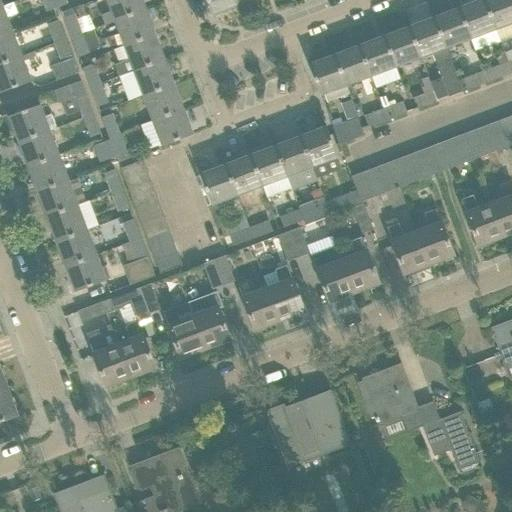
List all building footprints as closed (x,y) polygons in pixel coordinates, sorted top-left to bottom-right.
[(39,0),(45,13),(57,8),(54,0),(39,0)] [(65,0),(54,0),(57,8),(59,7),(67,4),(65,0)] [(104,25),(114,21),(144,10),(140,0),(105,0),(110,12),(101,15),(104,25)] [(206,0),(212,15),(237,5),(235,0),(206,0)] [(470,38),(495,28),(484,0),(483,0),(459,9),(470,38)] [(511,0),(484,0),(495,28),(500,42),(511,37),(511,0)] [(0,36),(11,32),(1,7),(0,7),(0,36)] [(445,47),(470,38),(459,9),(434,18),(445,47)] [(123,46),(154,35),(144,10),(114,21),(123,46)] [(74,14),(63,18),(70,39),(82,34),(74,14)] [(462,92),(458,80),(445,47),(434,18),(409,28),(421,59),(432,55),(440,78),(429,82),(432,90),(437,102),(462,92)] [(53,45),(65,40),(57,20),(46,24),(53,45)] [(396,69),(421,59),(409,28),(384,37),(396,69)] [(0,64),(20,57),(11,32),(0,36),(0,64)] [(78,58),(101,49),(94,32),(83,36),(82,34),(70,39),(78,58)] [(118,77),(163,60),(154,35),(123,46),(128,59),(113,65),(118,77)] [(384,37),(359,47),(370,76),(375,88),(400,79),(396,69),(384,37)] [(55,82),(77,73),(65,40),(53,45),(60,63),(49,67),(55,82)] [(345,85),(370,76),(359,47),(334,56),(345,85)] [(320,94),(345,85),(334,56),(309,66),(320,94)] [(0,90),(1,93),(29,82),(20,57),(0,64),(0,90)] [(144,96),(173,85),(163,60),(118,77),(118,78),(135,72),(144,96)] [(89,88),(100,83),(93,64),(81,68),(89,88)] [(462,92),(487,83),(483,71),(458,80),(462,92)] [(82,117),(92,113),(80,80),(54,90),(59,104),(74,98),(82,117)] [(96,107),(107,103),(100,83),(89,88),(96,107)] [(153,121),(182,110),(173,85),(144,96),(153,121)] [(418,109),(437,102),(432,90),(413,97),(418,109)] [(364,135),(361,129),(350,99),(340,103),(346,121),(332,126),(339,144),(353,139),(364,135)] [(406,113),(405,112),(401,101),(382,108),(387,120),(406,113)] [(51,114),(44,116),(40,105),(10,116),(19,141),(56,127),(51,114)] [(368,128),(387,120),(382,108),(363,116),(368,128)] [(153,121),(140,126),(149,150),(162,144),(162,145),(163,146),(173,142),(179,140),(192,135),(182,110),(153,121)] [(89,137),(100,133),(92,113),(82,117),(89,137)] [(107,138),(119,133),(112,114),(100,118),(107,138)] [(508,147),(511,145),(511,125),(509,117),(498,121),(508,147)] [(485,155),(508,147),(498,121),(475,130),(485,155)] [(50,131),(57,129),(56,127),(19,141),(29,166),(59,155),(50,131)] [(301,137),(312,168),(338,159),(326,128),(301,137)] [(474,160),(485,155),(475,130),(464,134),(474,160)] [(125,153),(126,153),(119,133),(107,138),(108,139),(114,157),(115,157),(117,163),(128,159),(125,153)] [(463,164),(474,160),(464,134),(453,138),(463,164)] [(301,137),(276,147),(287,178),(312,168),(301,137)] [(440,173),(463,164),(453,138),(430,147),(440,173)] [(97,163),(114,157),(108,139),(90,146),(97,163)] [(276,147),(250,156),(262,187),(266,198),(279,193),(275,182),(287,178),(276,147)] [(428,177),(440,173),(430,147),(418,151),(428,177)] [(418,181),(428,177),(418,151),(408,155),(418,181)] [(59,155),(29,166),(38,191),(68,180),(76,177),(67,153),(59,156),(59,155)] [(407,185),(418,181),(408,155),(397,159),(407,185)] [(237,196),(262,187),(250,156),(225,166),(237,196)] [(124,182),(147,173),(142,159),(119,168),(124,182)] [(395,190),(407,185),(397,159),(385,163),(395,190)] [(384,194),(395,190),(385,163),(374,168),(384,194)] [(212,206),(237,196),(225,166),(200,175),(212,206)] [(373,198),(384,194),(374,168),(363,172),(373,198)] [(114,169),(102,174),(103,175),(107,186),(110,193),(122,189),(114,169)] [(363,202),(373,198),(363,172),(352,176),(362,202),(363,202)] [(129,193),(151,184),(147,173),(124,182),(129,193)] [(363,202),(362,202),(352,176),(350,177),(356,190),(325,202),(330,216),(351,208),(362,204),(362,202),(363,202)] [(68,180),(38,191),(48,216),(78,205),(86,202),(76,177),(68,180)] [(511,189),(509,182),(497,187),(501,198),(490,202),(503,236),(511,232),(511,189)] [(133,204),(155,196),(151,184),(129,193),(133,204)] [(122,189),(110,193),(118,212),(129,207),(122,189)] [(320,189),(311,192),(314,201),(323,198),(320,189)] [(490,202),(476,207),(471,193),(460,197),(478,245),(503,236),(490,202)] [(137,216),(160,207),(155,196),(133,204),(137,216)] [(298,207),(299,210),(303,221),(305,226),(330,216),(325,202),(323,198),(314,201),(298,207)] [(361,234),(372,230),(362,204),(351,208),(361,234)] [(57,241),(87,230),(78,205),(48,216),(57,241)] [(142,227),(164,218),(160,207),(137,216),(142,227)] [(453,255),(446,236),(435,209),(423,213),(428,225),(415,229),(428,264),(453,255)] [(283,229),(303,221),(299,210),(279,217),(283,229)] [(396,217),(385,221),(388,227),(386,228),(396,255),(404,273),(428,264),(415,229),(402,234),(398,223),(396,217)] [(146,239),(168,230),(164,218),(142,227),(146,239)] [(121,246),(140,239),(133,219),(121,223),(128,242),(121,245),(121,246)] [(253,239),(272,232),(268,220),(248,227),(253,239)] [(233,247),(253,239),(248,227),(228,235),(233,247)] [(299,257),(309,253),(299,227),(289,231),(299,257)] [(67,266),(97,255),(87,230),(57,241),(67,266)] [(150,250),(173,241),(168,230),(146,239),(150,250)] [(286,262),(299,257),(289,231),(276,236),(286,262)] [(366,249),(364,249),(360,238),(349,242),(354,253),(342,258),(354,292),(378,283),(366,249)] [(128,286),(154,276),(140,239),(121,246),(128,264),(121,267),(128,286)] [(155,262),(177,252),(173,241),(150,250),(155,262)] [(342,258),(328,263),(324,251),(313,256),(330,301),(354,292),(342,258)] [(159,274),(182,265),(177,252),(155,262),(159,274)] [(104,266),(101,267),(97,255),(67,266),(76,292),(109,279),(104,266)] [(223,286),(234,282),(225,256),(214,260),(223,286)] [(212,290),(223,286),(214,260),(202,264),(212,290)] [(291,276),(290,277),(286,265),(274,270),(278,282),(267,286),(280,320),(304,311),(291,276)] [(267,286),(253,291),(249,279),(238,284),(247,311),(255,330),(280,320),(267,286)] [(149,314),(159,310),(150,284),(139,288),(149,314)] [(139,288),(102,302),(107,313),(114,310),(114,309),(130,303),(137,322),(140,321),(140,322),(150,318),(149,314),(139,288)] [(216,291),(188,302),(188,303),(192,313),(205,348),(229,339),(222,320),(218,309),(222,307),(216,291)] [(82,323),(107,313),(102,302),(77,311),(82,323)] [(192,313),(191,314),(187,303),(163,312),(180,358),(205,348),(192,313)] [(130,337),(117,341),(130,376),(155,367),(148,349),(144,339),(142,334),(141,334),(137,322),(126,327),(130,337)] [(511,326),(511,327),(509,323),(491,329),(510,380),(511,379),(511,326)] [(117,341),(103,347),(99,336),(88,340),(105,386),(130,376),(117,341)] [(363,381),(357,383),(364,402),(370,418),(374,417),(376,422),(378,422),(379,425),(419,410),(417,407),(408,382),(401,364),(362,378),(363,381)] [(0,421),(16,415),(6,389),(0,391),(0,421)] [(327,453),(348,446),(328,392),(308,399),(310,405),(300,409),(298,405),(283,411),(282,408),(279,409),(277,410),(274,412),(272,414),(271,416),(270,418),(269,421),(269,424),(269,426),(270,429),(271,433),(274,432),(287,471),(290,474),(294,476),(298,475),(300,473),(302,469),(302,465),(300,458),(326,449),(327,453)] [(487,399),(475,403),(481,417),(492,412),(487,399)] [(457,471),(479,462),(460,412),(439,420),(451,450),(450,451),(457,471)] [(450,451),(451,450),(439,420),(424,425),(421,427),(433,457),(450,451)] [(177,511),(200,503),(186,466),(179,447),(161,454),(162,457),(133,468),(132,465),(130,466),(140,492),(150,488),(153,496),(143,500),(147,511),(177,511)] [(132,511),(130,505),(117,510),(103,476),(73,487),(74,491),(56,498),(61,511),(132,511)]
